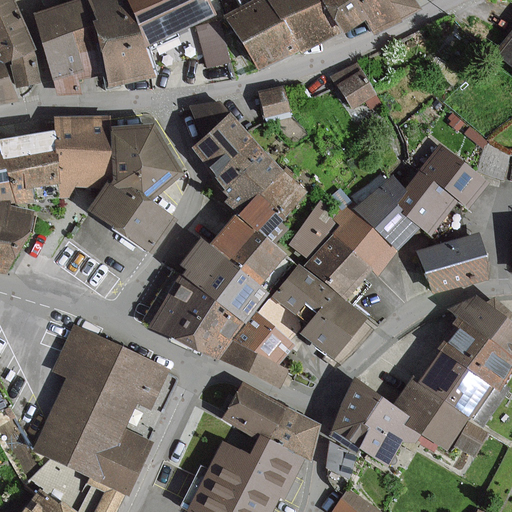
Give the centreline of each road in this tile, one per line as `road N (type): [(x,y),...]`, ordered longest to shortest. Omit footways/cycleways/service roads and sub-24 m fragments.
road 1 (residential): [(451,0),(307,68),(161,100)]
road 2 (residential): [(120,322),(200,177),(161,100)]
road 3 (residential): [(328,415),(355,363),(400,321),(451,297),(511,290)]
road 4 (residential): [(328,415),(120,322)]
road 5 (residential): [(120,322),(0,286)]
